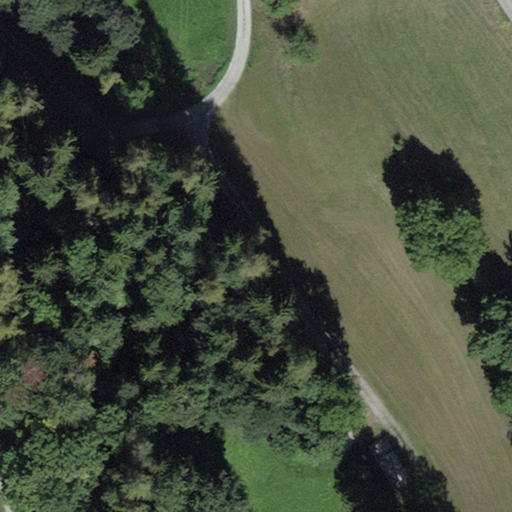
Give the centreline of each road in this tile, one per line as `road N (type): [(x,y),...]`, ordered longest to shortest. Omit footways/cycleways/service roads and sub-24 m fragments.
road 1 (track): [(6,0),(105,133),(183,129),(223,96),(241,27),(237,0)]
road 2 (track): [(0,390),(18,422),(27,511)]
